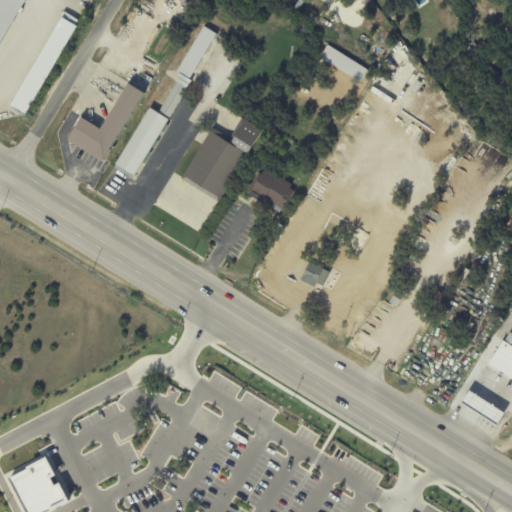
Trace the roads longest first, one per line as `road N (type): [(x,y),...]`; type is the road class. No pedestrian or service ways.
road 1 (secondary): [(0,177),(511,494)]
road 2 (residential): [(4,180),(115,0)]
